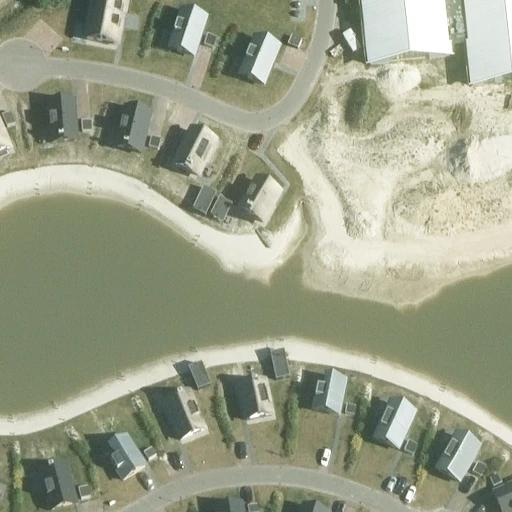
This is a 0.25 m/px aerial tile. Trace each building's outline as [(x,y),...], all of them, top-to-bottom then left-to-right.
[(93,0),(86,41),(117,47),(125,0),(93,0)] [(511,0),(362,0),(369,67),(449,58),(448,50),(468,48),(472,88),(511,83),(511,0)] [(182,13),(169,50),(194,58),(206,21),(182,13)] [(255,40),(240,77),(264,87),(279,50),(255,40)] [(74,104),(48,106),(51,146),(77,144),(74,104)] [(125,111),(116,149),(141,155),(150,117),(125,111)] [(0,131),(0,157),(10,153),(0,131)] [(192,134),(175,168),(198,180),(215,145),(192,134)] [(257,182),(240,211),(263,224),(279,195),(257,182)] [(203,190),(193,212),(205,218),(216,197),(203,190)] [(221,199),(211,216),(223,223),(233,206),(221,199)] [(287,355),(273,357),(277,384),(291,382),(287,355)] [(201,365),(188,370),(198,392),(211,387),(201,365)] [(318,390),(314,412),(339,417),(345,384),(328,381),(326,392),(318,390)] [(264,385),(239,390),(246,423),(271,417),(264,385)] [(189,396),(165,406),(180,443),(204,433),(189,396)] [(391,405),(375,441),(398,451),(414,415),(391,405)] [(457,437),(437,472),(460,484),(479,450),(457,437)] [(118,459),(111,464),(123,483),(145,469),(127,441),(112,450),(118,459)] [(66,468),(41,475),(50,511),(55,511),(76,506),(66,468)] [(511,511),(511,487),(494,496),(501,511),(511,511)]
